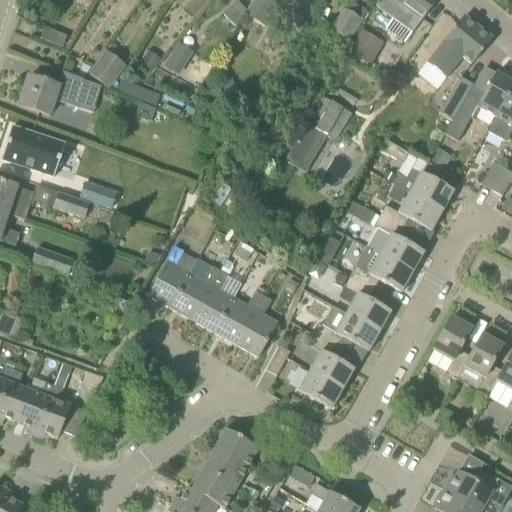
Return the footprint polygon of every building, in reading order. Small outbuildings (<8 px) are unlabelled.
[(269,19),(280,0),(250,0),(247,5),(269,19)] [(405,44),(413,33),(436,0),(384,0),(378,8),(393,18),(385,30),(405,44)] [(348,43),(362,20),(344,10),(331,32),(348,43)] [(427,65),(446,80),(463,58),(472,65),(491,41),(463,19),(444,42),(427,65)] [(61,45),(64,37),(46,28),(42,36),(61,45)] [(360,34),(348,55),(363,64),(376,43),(360,34)] [(178,44),(164,67),(179,76),(193,54),(178,44)] [(162,61),(149,51),(139,64),(151,74),(162,61)] [(105,52),(88,75),(108,90),(125,67),(105,52)] [(63,75),(58,88),(28,78),(18,107),(48,117),(54,101),(75,109),(84,82),(63,75)] [(480,111),(495,119),(511,89),(511,83),(496,75),(484,96),(472,90),(460,113),(459,112),(453,123),(445,136),(458,143),(471,120),(474,122),(480,111)] [(439,115),(453,123),(459,112),(460,113),(472,90),(474,87),(459,79),(439,115)] [(221,96),(218,85),(205,89),(209,100),(221,96)] [(488,133),(507,143),(511,133),(511,89),(496,119),(488,133)] [(334,142),(349,116),(322,100),(286,159),(306,172),(327,138),(328,138),(334,142)] [(141,103),(136,115),(150,120),(155,108),(141,103)] [(196,108),(187,104),(184,110),(193,114),(196,108)] [(64,146),(11,128),(1,161),(53,179),(64,146)] [(403,164),(409,153),(386,140),(380,151),(403,164)] [(451,158),(439,150),(430,164),(442,172),(451,158)] [(392,184),(391,185),(409,195),(441,213),(443,210),(452,194),(440,187),(421,176),(428,164),(426,164),(418,159),(417,160),(411,172),(406,180),(397,175),(396,177),(392,184)] [(491,192),(503,169),(493,164),(481,186),(491,192)] [(511,173),(503,169),(491,192),(502,198),(511,179),(511,173)] [(387,173),(383,180),(392,184),(396,177),(387,173)] [(0,213),(7,216),(8,215),(25,221),(30,206),(33,194),(16,189),(17,188),(0,182),(0,213)] [(84,184),(79,199),(110,210),(115,195),(84,184)] [(58,194),(53,210),(83,220),(88,205),(58,194)] [(409,220),(430,233),(441,213),(409,195),(398,214),(385,206),(379,217),(403,231),(409,220)] [(511,205),(505,202),(500,211),(511,217),(511,216),(511,205)] [(367,210),(362,220),(371,225),(376,216),(367,210)] [(0,243),(15,248),(19,234),(3,229),(7,216),(0,213),(0,243)] [(398,241),(403,231),(379,217),(373,227),(376,229),(364,248),(412,274),(422,255),(398,241)] [(147,297),(169,309),(189,275),(174,267),(182,253),(187,244),(178,240),(147,297)] [(239,247),(234,257),(246,263),(251,254),(239,247)] [(36,248),(31,266),(67,278),(73,261),(36,248)] [(357,266),(352,274),(350,278),(374,292),(380,282),(401,294),(412,274),(364,248),(354,265),(357,266)] [(333,259),(319,251),(315,259),(328,266),(333,259)] [(148,254),(146,261),(156,265),(159,257),(148,254)] [(189,275),(169,309),(176,313),(191,322),(219,273),(211,268),(203,283),(202,282),(201,283),(189,275)] [(219,273),(191,322),(214,334),(233,300),(219,292),(227,277),(219,273)] [(337,275),(335,280),(336,286),(341,288),(346,279),(337,275)] [(343,288),(337,298),(352,306),(346,316),(378,333),(389,315),(389,314),(369,303),(375,292),(374,292),(350,278),(349,278),(343,289),(343,288)] [(289,281),(285,289),(293,293),(297,286),(289,281)] [(258,288),(255,293),(262,297),(265,292),(258,288)] [(233,300),(214,334),(236,347),(263,298),(262,297),(255,293),(247,308),(245,307),(233,300)] [(111,297),(109,307),(114,318),(122,324),(130,306),(111,297)] [(263,298),(236,347),(242,350),(246,353),(255,357),(258,359),(269,338),(277,325),(263,317),(271,302),(269,301),(263,298)] [(0,334),(18,341),(20,334),(18,333),(22,321),(0,312),(0,334)] [(313,336),(338,349),(343,340),(367,353),(378,333),(346,316),(336,335),(319,325),(313,336)] [(424,365),(456,382),(458,378),(469,358),(459,352),(471,330),(451,318),(424,365)] [(309,372),(342,391),(353,371),(332,360),(338,349),(313,336),(307,346),(320,353),(309,372)] [(469,358),(458,378),(471,386),(476,393),(487,399),(489,396),(500,375),(489,370),(502,347),(488,340),(482,336),(472,353),(469,358)] [(279,348),(266,372),(276,377),(290,354),(279,348)] [(511,353),(500,375),(489,396),(511,409),(511,353)] [(7,362),(5,368),(14,372),(16,365),(7,362)] [(35,394),(22,426),(30,429),(31,429),(29,435),(35,438),(39,439),(67,366),(62,364),(53,387),(45,384),(40,396),(35,394)] [(67,366),(39,439),(43,441),(46,435),(57,440),(60,432),(75,438),(86,414),(80,411),(79,411),(72,408),(59,402),(63,390),(72,368),(67,366)] [(0,380),(0,424),(19,374),(5,369),(0,380)] [(331,410),(342,391),(309,372),(298,392),(331,410)] [(19,374),(0,424),(3,425),(5,421),(5,419),(22,426),(35,394),(18,387),(22,376),(19,374)] [(292,396),(287,405),(296,410),(301,401),(292,396)] [(221,438),(214,451),(247,470),(258,450),(256,448),(260,441),(247,435),(243,441),(225,431),(221,438)] [(265,447),(257,461),(270,468),(278,454),(265,447)] [(236,490),(247,470),(214,451),(203,471),(236,490)] [(294,468),(289,476),(294,479),(299,477),(302,472),(294,468)] [(225,510),(236,490),(203,471),(191,491),(217,506),(225,510)] [(488,499),(496,505),(501,508),(511,489),(507,486),(484,473),(478,483),(458,472),(454,479),(451,477),(443,490),(481,511),(488,499)] [(318,511),(357,511),(359,510),(316,486),(311,495),(324,502),(318,511)] [(250,488),(247,493),(256,498),(259,493),(250,488)] [(173,501),(171,505),(184,511),(213,511),(217,506),(191,491),(187,489),(179,504),(173,501)] [(6,490),(0,500),(0,511),(19,511),(22,507),(7,498),(10,492),(6,490)] [(480,511),(481,511),(443,490),(436,503),(439,504),(436,511),(437,511),(480,511)] [(274,511),(279,511),(285,502),(275,497),(269,509),(274,511)]
